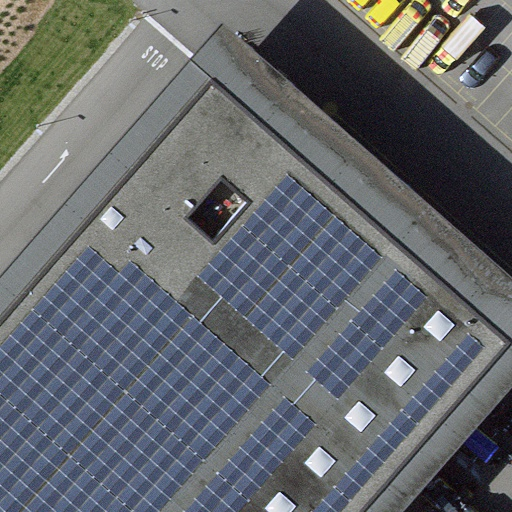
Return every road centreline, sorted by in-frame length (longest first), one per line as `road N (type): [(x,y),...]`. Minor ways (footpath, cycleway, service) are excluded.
road 1 (unknown): [(511,227),(243,0)]
road 2 (unknown): [(0,209),(187,0)]
